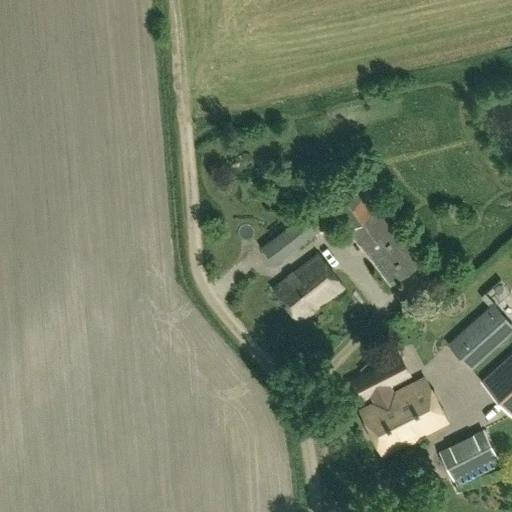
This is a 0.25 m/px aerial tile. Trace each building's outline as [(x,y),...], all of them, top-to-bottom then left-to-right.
[(482,206),(500,192),(487,175),(469,189),(482,206)] [(379,212),(354,180),(328,198),(391,286),(424,261),(384,207),(379,212)] [(311,210),(262,246),(275,263),(322,228),(311,210)] [(299,320),(344,284),(319,253),(274,289),(299,320)] [(511,327),(493,306),(450,345),(471,368),(472,369),(511,333),(511,327)] [(511,413),(511,354),(483,381),(511,413)] [(376,403),(361,410),(383,453),(448,421),(426,378),(384,399),(379,388),(409,373),(401,356),(350,382),(358,398),(371,392),(376,403)] [(453,478),(499,456),(487,430),(441,452),(453,478)]
